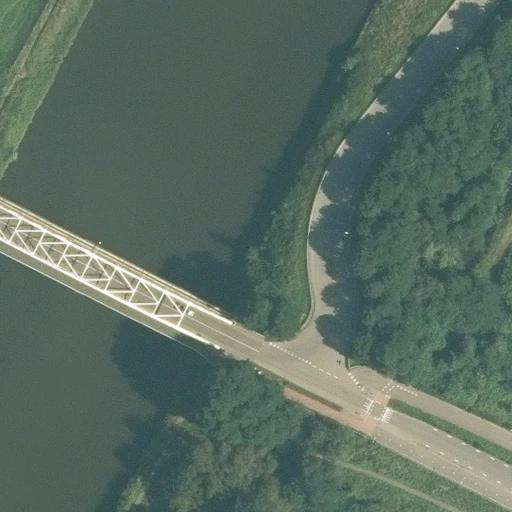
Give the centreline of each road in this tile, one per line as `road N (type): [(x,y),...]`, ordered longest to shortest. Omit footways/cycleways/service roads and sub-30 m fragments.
road 1 (unclassified): [(307,376),(330,333),(326,239),(340,181),(478,0)]
road 2 (tertiary): [(307,376),(0,219)]
road 3 (tertiary): [(511,480),(337,391)]
road 4 (unclassified): [(337,391),(370,376),(511,440)]
